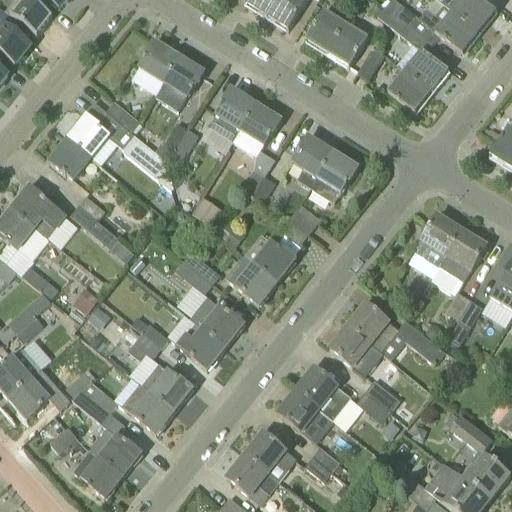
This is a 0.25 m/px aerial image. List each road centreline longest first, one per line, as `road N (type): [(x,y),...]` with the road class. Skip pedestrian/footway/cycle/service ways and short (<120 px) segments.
road 1 (residential): [(148,511),(432,160)]
road 2 (residential): [(432,160),(160,0)]
road 3 (residential): [(0,150),(122,0)]
road 4 (residential): [(432,160),(511,61)]
